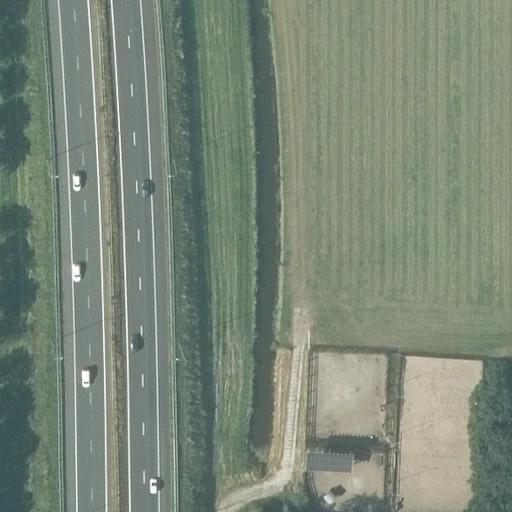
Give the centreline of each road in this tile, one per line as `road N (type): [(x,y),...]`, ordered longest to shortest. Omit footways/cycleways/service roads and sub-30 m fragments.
road 1 (motorway): [(144,511),(126,0)]
road 2 (motorway): [(75,0),(93,511)]
road 3 (track): [(298,340),(281,476),(226,511)]
